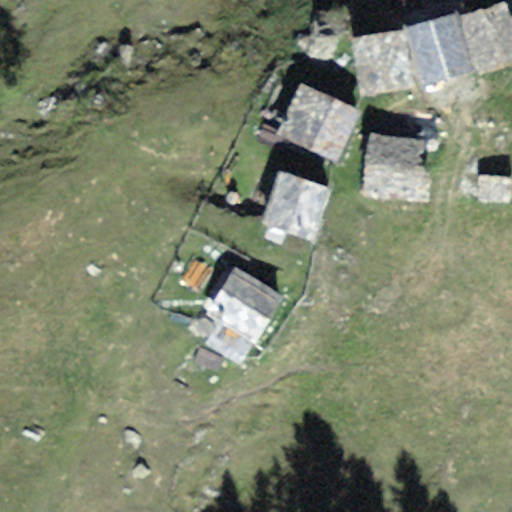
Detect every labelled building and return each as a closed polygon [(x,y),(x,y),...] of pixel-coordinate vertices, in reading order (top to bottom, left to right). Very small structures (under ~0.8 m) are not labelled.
[(511,41),(497,0),(472,0),(447,9),(470,72),(511,56),(511,41)] [(439,5),(391,21),(413,82),(461,65),(439,5)] [(389,24),(345,29),(352,92),(396,86),(389,24)] [(358,103),(296,76),(270,137),(332,164),(358,103)] [(429,128),(369,126),(368,192),(428,194),(429,128)] [(331,178),(269,158),(249,220),(311,240),(331,178)] [(228,254),(196,313),(243,338),(275,279),(228,254)]
